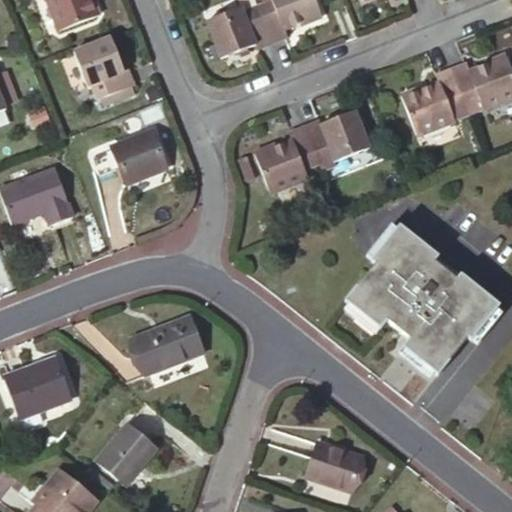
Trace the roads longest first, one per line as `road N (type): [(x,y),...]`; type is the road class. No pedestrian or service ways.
road 1 (residential): [(195,120),(507,0)]
road 2 (residential): [(504,511),(277,330)]
road 3 (residential): [(196,273),(148,269),(0,324)]
road 4 (residential): [(277,330),(212,511)]
road 5 (residential): [(196,273),(213,221),(216,162),(195,120)]
road 6 (residential): [(195,120),(148,0)]
